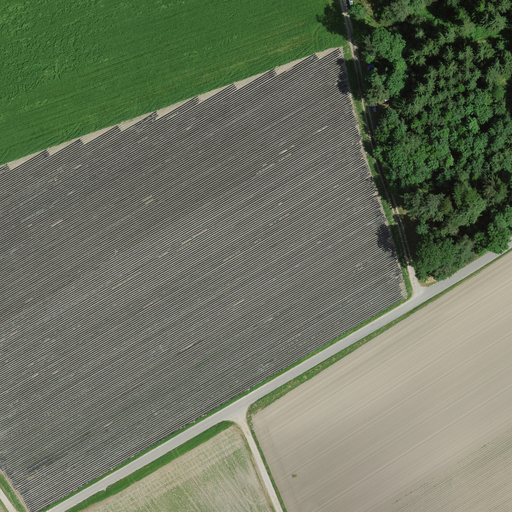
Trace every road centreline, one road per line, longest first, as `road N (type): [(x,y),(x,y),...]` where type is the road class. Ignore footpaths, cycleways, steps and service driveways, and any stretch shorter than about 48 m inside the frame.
road 1 (tertiary): [(511,241),(55,511)]
road 2 (track): [(338,0),(420,299)]
